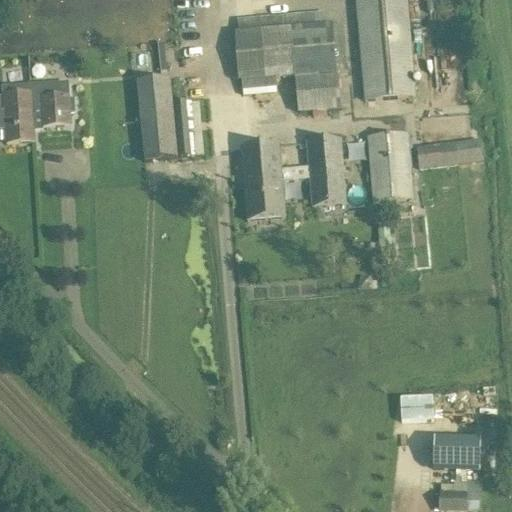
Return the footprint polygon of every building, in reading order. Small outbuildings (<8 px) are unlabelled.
[(222,0),(208,0),(209,20),(223,19),(222,0)] [(356,0),(366,102),(415,98),(406,0),(356,0)] [(327,27),(326,14),(237,22),(238,35),(234,36),(238,84),(241,84),(243,99),(264,97),(262,81),(336,74),(332,27),(327,27)] [(146,50),(129,51),(130,68),(147,67),(146,50)] [(298,117),(341,114),(338,77),(295,81),(298,117)] [(145,164),(178,160),(178,159),(172,104),(170,81),(137,84),(145,164)] [(7,145),(35,143),(34,130),(71,127),(68,86),(3,90),(7,145)] [(185,103),(172,104),(178,159),(190,158),(185,103)] [(411,127),(412,115),(392,115),(392,126),(411,127)] [(374,204),(414,201),(408,136),(368,140),(374,204)] [(313,209),(346,206),(342,142),(308,145),(313,209)] [(419,171),(459,166),(483,163),(481,143),(417,151),(419,171)] [(247,223),(285,220),(280,147),(241,150),(247,223)] [(386,232),(378,232),(379,244),(379,248),(395,247),(394,242),(389,242),(389,232),(386,232)] [(226,421),(229,438),(241,436),(239,419),(226,421)] [(434,471),(478,472),(479,437),(435,436),(434,471)] [(438,511),(478,511),(479,484),(453,483),(453,487),(439,486),(438,511)]
